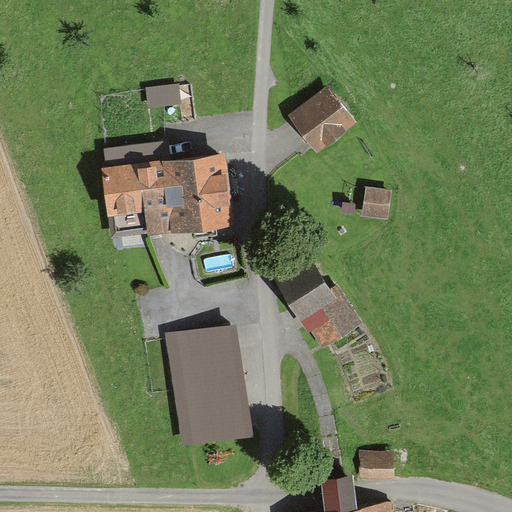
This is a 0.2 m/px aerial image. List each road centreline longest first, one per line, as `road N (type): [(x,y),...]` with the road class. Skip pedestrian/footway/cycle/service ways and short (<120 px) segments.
road 1 (unclassified): [(268,0),(258,182),(274,495)]
road 2 (unclassified): [(0,492),(274,495)]
road 3 (unclassified): [(274,495),(419,491),(494,511)]
